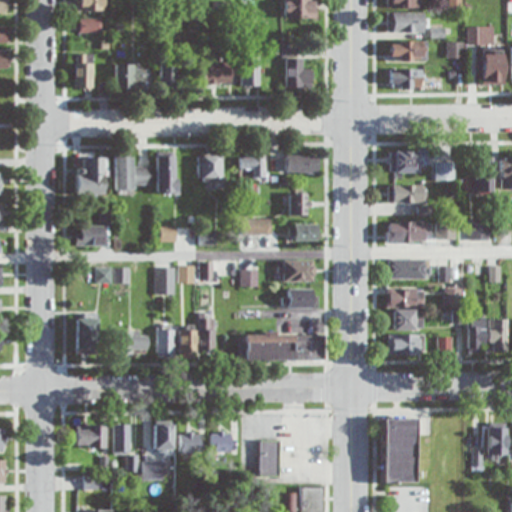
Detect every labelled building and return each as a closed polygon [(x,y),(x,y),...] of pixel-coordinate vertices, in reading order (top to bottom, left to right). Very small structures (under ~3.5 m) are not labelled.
[(73,0),(74,11),(102,11),(101,0),(73,0)] [(316,18),(315,0),(282,0),(283,18),(316,18)] [(385,13),(385,32),(425,32),(425,13),(385,13)] [(78,33),(100,33),(100,18),(78,18),(78,33)] [(467,45),(491,45),(491,26),(467,26),(467,45)] [(426,40),(390,40),(390,61),(426,61),(426,40)] [(446,58),(462,58),(462,42),(446,42),(446,58)] [(283,87),(310,87),(310,69),(301,69),(301,48),(283,48),(283,87)] [(481,86),(503,86),(503,48),(481,48),(481,86)] [(73,89),(90,90),(90,54),(73,54),(73,89)] [(239,86),(257,86),(257,57),(239,57),(239,86)] [(183,63),(158,64),(159,87),(183,86),(183,63)] [(230,63),(201,63),(201,84),(230,84),(230,63)] [(141,64),(114,64),(114,88),(141,88),(141,64)] [(390,89),(421,89),(421,69),(390,69),(390,89)] [(388,172),(421,172),(421,150),(388,150),(388,172)] [(102,195),(102,152),(75,152),(75,195),(102,195)] [(155,153),(155,194),(175,194),(175,153),(155,153)] [(113,190),(130,190),(130,154),(113,154),(113,190)] [(196,179),(220,179),(220,155),(196,155),(196,179)] [(239,155),(239,179),(263,179),(263,155),(239,155)] [(284,173),(316,173),(316,155),(284,155),(284,173)] [(511,188),(511,156),(498,157),(498,189),(511,188)] [(492,192),(492,157),(472,157),(472,192),(492,192)] [(454,162),(434,162),(434,181),(454,181),(454,162)] [(133,167),(133,186),(150,186),(150,167),(133,167)] [(423,184),(388,184),(388,202),(423,202),(423,184)] [(288,216),(308,216),(308,193),(288,193),(288,216)] [(74,247),(103,247),(103,216),(100,216),(100,225),(74,225),(74,247)] [(270,219),(244,219),(244,234),(270,234),(270,219)] [(385,242),(428,242),(428,222),(385,222),(385,242)] [(487,240),(487,222),(468,222),(468,240),(487,240)] [(316,241),(316,224),(288,224),(288,241),(316,241)] [(160,242),(175,242),(175,226),(160,226),(160,242)] [(215,246),(215,233),(199,233),(199,246),(215,246)] [(423,258),(387,258),(387,279),(423,279),(423,258)] [(313,260),(278,260),(278,281),(313,281),(313,260)] [(198,280),(212,280),(212,262),(198,262),(198,280)] [(193,265),(178,265),(178,283),(193,283),(193,265)] [(174,267),(154,267),(154,295),(174,295),(174,267)] [(421,288),(388,288),(388,307),(421,307),(421,288)] [(316,289),(283,289),(283,308),(316,308),(316,289)] [(421,329),(421,310),(391,310),(391,329),(421,329)] [(75,353),(96,353),(96,314),(75,314),(75,353)] [(198,354),(214,354),(214,318),(198,318),(198,354)] [(484,318),(466,318),(466,352),(484,352),(484,318)] [(505,319),(487,319),(488,351),(506,351),(505,319)] [(174,355),(174,326),(156,326),(156,355),(174,355)] [(195,329),(178,329),(178,357),(195,357),(195,329)] [(145,353),(145,330),(113,330),(113,353),(145,353)] [(293,361),(293,333),(245,333),(245,361),(293,361)] [(387,355),(422,355),(422,334),(387,334),(387,355)] [(450,337),(437,337),(437,354),(450,354),(450,337)] [(413,483),(413,418),(380,418),(380,483),(413,483)] [(173,420),(154,420),(154,451),(173,451),(173,420)] [(486,458),(504,458),(504,422),(486,422),(486,458)] [(129,424),(113,424),(113,452),(129,452),(129,424)] [(75,448),(105,448),(105,425),(75,425),(75,448)] [(200,432),(179,432),(179,453),(200,453),(200,432)] [(210,452),(230,452),(230,432),(210,432),(210,452)] [(259,475),(278,475),(278,441),(259,441),(259,475)] [(163,480),(163,460),(142,460),(142,480),(163,480)] [(321,511),(322,487),(299,487),(299,493),(286,493),(286,511),(321,511)]
